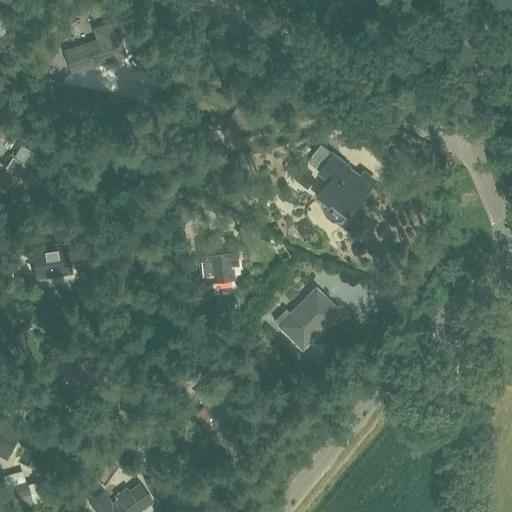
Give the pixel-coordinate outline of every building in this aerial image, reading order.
[(0,32),(12,20),(8,16),(0,8),(0,32)] [(98,40),(64,51),(71,72),(82,69),(82,68),(124,55),(113,24),(94,29),(98,40)] [(411,78),(404,90),(419,99),(426,87),(411,78)] [(194,83),(186,101),(219,116),(227,98),(194,83)] [(240,104),(228,125),(239,131),(250,110),(240,104)] [(104,180),(133,161),(125,149),(121,151),(112,137),(102,144),(109,155),(101,160),(103,163),(96,167),(104,180)] [(302,168),(308,173),(310,174),(316,167),(320,170),(319,170),(331,179),(321,193),(348,213),(373,180),(364,173),(357,182),(345,173),(346,172),(348,170),(348,168),(347,167),(346,165),(332,154),(333,153),(332,152),(332,153),(321,144),(302,168)] [(0,183),(7,189),(19,171),(26,161),(13,153),(7,163),(0,158),(0,183)] [(302,168),(295,178),(301,182),(308,173),(302,168)] [(210,238),(210,242),(199,243),(202,264),(203,275),(212,274),(213,280),(234,278),(232,265),(239,264),(236,238),(223,240),(222,236),(210,238)] [(38,276),(73,270),(69,249),(34,256),(38,276)] [(12,266),(5,267),(6,278),(13,277),(12,266)] [(326,299),(315,288),(288,316),(283,311),(274,320),(302,347),(330,318),(322,310),(323,309),(323,304),(322,302),(326,299)] [(51,362),(59,367),(89,387),(101,369),(71,349),(66,355),(58,350),(51,362)] [(39,359),(27,364),(32,374),(43,369),(39,359)] [(208,430),(237,410),(224,392),(221,394),(213,384),(202,392),(209,402),(195,412),(208,430)] [(0,454),(5,457),(18,433),(8,428),(9,425),(0,420),(0,454)] [(100,485),(118,491),(126,468),(108,462),(100,485)] [(6,487),(9,499),(29,492),(25,481),(6,487)] [(138,511),(153,501),(151,498),(140,484),(130,491),(128,488),(117,497),(119,500),(113,504),(104,492),(90,502),(98,511),(138,511)] [(36,491),(40,511),(53,508),(49,488),(36,491)] [(62,505),(78,509),(81,495),(65,491),(62,505)]
